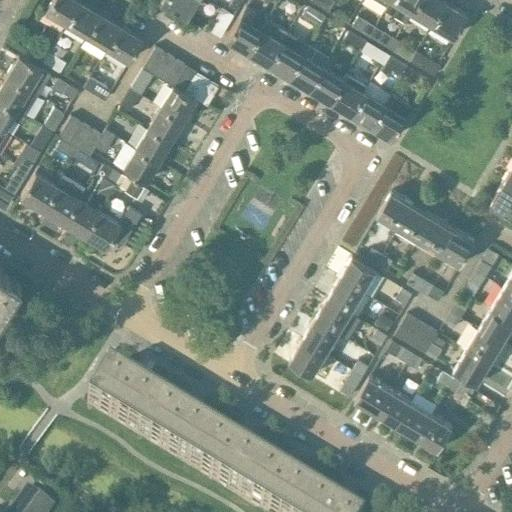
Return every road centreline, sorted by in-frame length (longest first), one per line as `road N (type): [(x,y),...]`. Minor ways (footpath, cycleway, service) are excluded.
road 1 (residential): [(230,377),(364,152),(258,94),(127,314)]
road 2 (residential): [(230,377),(429,498),(466,507)]
road 3 (residential): [(0,236),(127,314)]
road 4 (residential): [(127,314),(230,377)]
